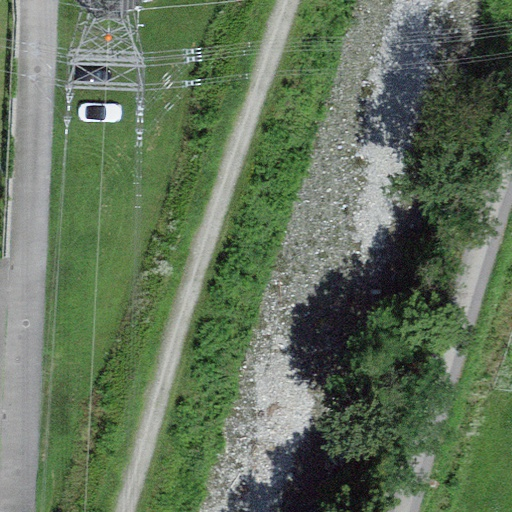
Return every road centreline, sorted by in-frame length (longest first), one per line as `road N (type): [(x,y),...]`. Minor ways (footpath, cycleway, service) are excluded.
road 1 (residential): [(37,0),(11,511)]
road 2 (unclassified): [(511,150),(400,511)]
